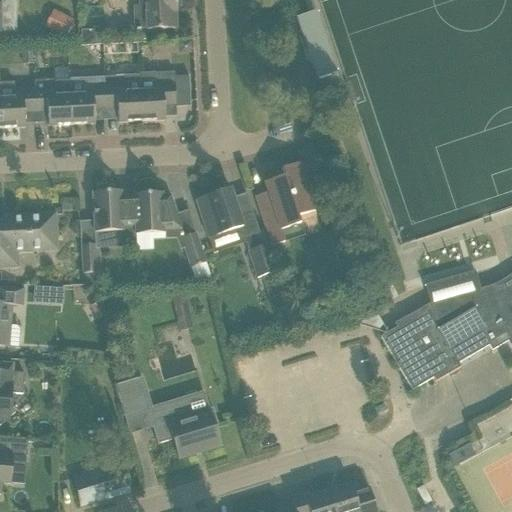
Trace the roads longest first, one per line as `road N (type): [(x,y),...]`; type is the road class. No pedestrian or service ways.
road 1 (residential): [(142,511),(358,445)]
road 2 (residential): [(0,164),(221,149)]
road 3 (residential): [(221,149),(212,0)]
